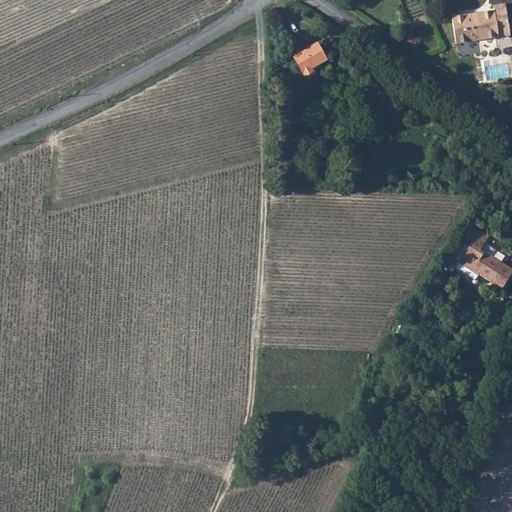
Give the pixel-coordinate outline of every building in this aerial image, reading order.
[(494,7),(495,12),(450,18),(455,43),(511,36),(506,5),(494,7)] [(301,77),(309,73),(307,69),(325,61),(317,44),(291,54),(301,77)] [(488,258),(492,251),(483,245),(486,240),(467,228),(458,242),(466,248),(457,264),(475,276),(477,274),(502,289),(511,273),(511,272),(499,265),(488,258)] [(503,258),(492,251),(488,258),(499,265),(503,258)] [(455,268),(456,270),(471,280),(473,279),(475,276),(457,264),(455,268)]
